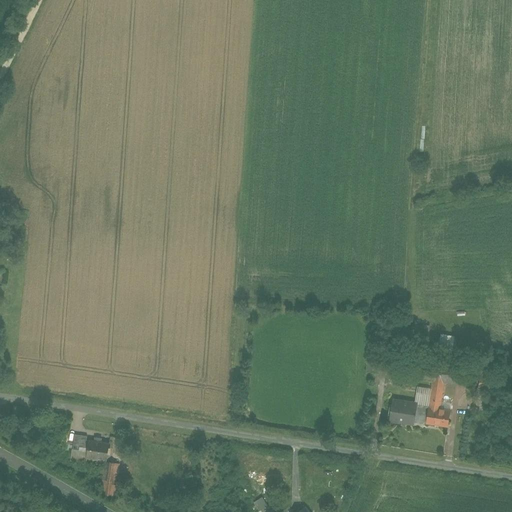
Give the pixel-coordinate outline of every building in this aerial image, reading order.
[(429,327),(412,326),(409,350),(426,352),(429,327)] [(440,335),(436,359),(451,361),(455,337),(440,335)] [(421,363),(406,361),(404,377),(419,379),(421,363)] [(464,368),(425,361),(423,376),(435,378),(447,380),(462,383),(464,368)] [(497,373),(482,371),(480,384),(494,387),(497,373)] [(431,404),(443,406),(447,380),(435,378),(431,404)] [(419,402),(395,398),(391,419),(415,423),(416,420),(419,402)] [(419,402),(416,420),(428,422),(431,404),(419,402)] [(443,406),(431,404),(428,422),(449,425),(452,407),(443,406)] [(110,442),(91,439),(88,455),(107,458),(110,442)] [(116,495),(120,463),(105,461),(101,493),(116,495)] [(262,496),(253,501),(259,511),(268,506),(262,496)]
